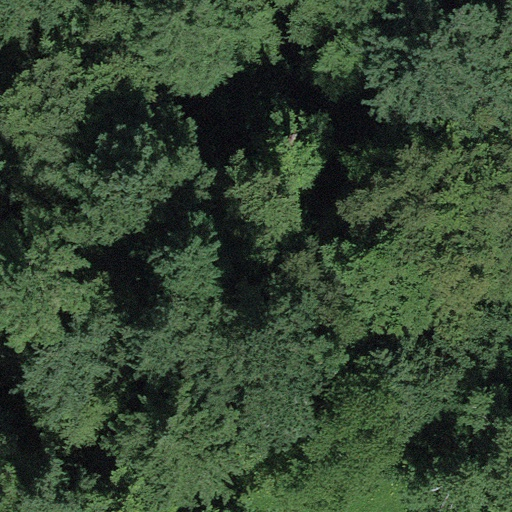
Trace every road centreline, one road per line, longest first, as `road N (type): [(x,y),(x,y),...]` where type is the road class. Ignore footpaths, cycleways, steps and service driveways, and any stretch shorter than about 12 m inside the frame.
road 1 (track): [(0,104),(121,187),(190,251),(207,307),(202,511)]
road 2 (track): [(80,511),(21,386),(0,373)]
